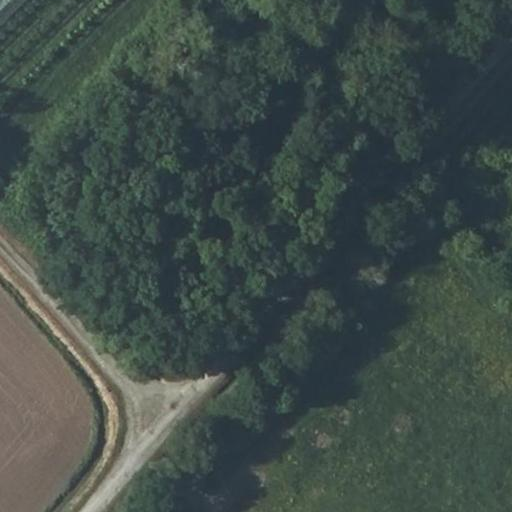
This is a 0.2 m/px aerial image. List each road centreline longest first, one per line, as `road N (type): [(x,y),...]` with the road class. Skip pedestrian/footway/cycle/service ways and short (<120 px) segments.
road 1 (track): [(162,423),(511,30)]
road 2 (track): [(0,240),(162,423)]
